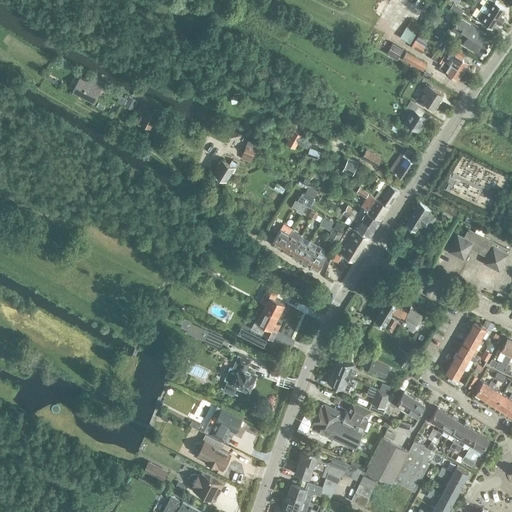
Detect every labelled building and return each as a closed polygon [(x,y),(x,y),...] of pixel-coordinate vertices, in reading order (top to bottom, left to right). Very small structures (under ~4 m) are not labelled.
[(494,2),(491,0),(487,0),(484,6),(482,4),(479,10),(480,11),(476,18),(481,21),(491,28),(496,21),(499,23),(503,17),(500,15),(504,8),(494,1),(494,2)] [(460,16),(463,10),(453,4),(449,10),(460,16)] [(485,35),(459,18),(451,30),(458,35),(460,33),(466,37),(462,44),(476,52),(480,45),(479,45),(485,35)] [(410,44),(416,33),(406,27),(400,38),(410,44)] [(421,53),(424,48),(414,42),(411,47),(421,53)] [(463,71),(469,63),(462,58),(465,53),(452,45),(447,42),(438,55),(463,71)] [(423,72),(427,64),(406,52),(402,59),(423,72)] [(463,71),(438,55),(434,53),(431,59),(437,63),(438,61),(447,67),(444,72),(457,81),(463,71)] [(91,84),(79,78),(72,92),(93,103),(100,90),(104,93),(107,86),(93,79),(91,84)] [(433,108),(442,95),(426,85),(423,90),(428,93),(422,101),(433,108)] [(126,95),(121,104),(133,110),(138,100),(126,95)] [(152,128),(159,114),(146,108),(149,102),(141,98),(135,110),(142,113),(138,121),(152,128)] [(418,131),(426,118),(421,115),(424,110),(411,102),(408,107),(412,109),(403,122),(418,131)] [(309,148),(314,139),(302,132),(297,141),(309,148)] [(252,162),(260,143),(250,139),(242,157),(252,162)] [(375,166),(380,159),(366,150),(361,158),(375,166)] [(417,157),(406,150),(402,156),(400,154),(389,170),(403,179),(417,157)] [(351,174),(357,161),(348,157),(342,170),(351,174)] [(229,164),(222,160),(213,174),(225,182),(230,173),(231,173),(235,168),(234,167),(236,164),(231,161),(229,164)] [(302,184),(301,185),(305,187),(307,188),(308,186),(309,184),(311,181),(305,178),(302,184)] [(388,207),(398,191),(396,190),(387,184),(384,182),(374,197),(388,207)] [(307,188),(304,194),(314,198),(318,190),(308,186),(307,188)] [(381,219),(388,207),(374,197),(359,186),(355,192),(366,199),(361,206),(381,219)] [(302,192),(297,200),(301,202),(306,205),(311,208),(316,199),(314,198),(304,194),(303,193),(302,192)] [(302,213),(306,207),(300,204),(296,201),(292,208),(302,213)] [(411,213),(404,224),(415,231),(418,226),(425,231),(429,225),(435,216),(427,212),(429,209),(419,202),(411,213)] [(452,222),(459,210),(447,203),(440,215),(452,222)] [(358,213),(347,206),(342,213),(348,216),(351,218),(353,214),(375,228),(381,219),(361,206),(360,208),(358,213)] [(369,237),(375,228),(353,214),(351,218),(357,222),(353,227),(369,237)] [(331,231),(332,228),(335,223),(323,217),(319,225),(331,231)] [(511,232),(511,223),(503,220),(500,227),(511,232)] [(336,222),(334,227),(339,230),(342,225),(336,222)] [(292,230),(283,225),(281,230),(280,229),(271,243),(281,249),(292,230)] [(337,242),(342,233),(332,228),(331,231),(328,237),(337,242)] [(476,233),(468,228),(463,238),(456,234),(447,250),(463,259),(469,248),(473,250),(481,235),(481,234),(477,232),(476,233)] [(290,254),(301,235),(299,234),(292,230),(281,249),(290,254)] [(353,262),(368,238),(355,230),(340,254),(353,262)] [(299,259),(308,245),(301,240),(303,237),(301,235),(290,254),(299,259)] [(498,270),(507,253),(509,250),(481,235),(473,250),(487,257),(483,262),(498,270)] [(315,249),(308,245),(299,259),(308,265),(319,246),(317,245),(315,249)] [(317,270),(326,256),(328,252),(319,246),(308,265),(317,270)] [(331,257),(338,262),(341,256),(334,252),(331,257)] [(193,270),(208,279),(213,269),(199,261),(193,270)] [(201,283),(203,278),(194,274),(192,279),(201,283)] [(278,317),(285,303),(275,298),(277,293),(268,288),(261,301),(266,304),(263,309),(278,317)] [(392,331),(399,319),(404,310),(397,306),(399,302),(389,297),(376,319),(386,325),(386,328),(392,331)] [(273,339),(280,324),(275,322),(278,317),(263,309),(253,329),(273,339)] [(422,315),(410,309),(408,312),(404,310),(399,319),(409,325),(408,328),(413,331),(422,315)] [(193,323),(185,320),(181,327),(189,331),(188,333),(207,342),(206,343),(221,350),(226,338),(193,323)] [(485,341),(491,330),(487,328),(482,325),(475,321),(469,332),(481,338),(485,341)] [(259,344),(261,341),(263,338),(242,328),(239,334),(259,344)] [(475,348),(481,338),(469,332),(464,342),(475,348)] [(511,354),(511,339),(508,337),(501,349),(511,354)] [(475,362),(478,358),(472,355),(475,348),(464,342),(458,352),(469,359),(475,362)] [(464,369),(469,359),(458,352),(452,362),(464,369)] [(226,386),(225,389),(232,392),(234,393),(235,390),(236,388),(247,393),(255,375),(245,371),(246,370),(245,370),(250,359),(238,354),(232,368),(230,367),(225,378),(228,380),(227,382),(226,386)] [(409,360),(403,357),(399,363),(405,367),(409,360)] [(354,364),(338,358),(337,360),(336,359),(333,366),(335,366),(333,370),(352,377),(354,372),(352,371),(354,364)] [(389,366),(372,359),(368,369),(386,376),(389,367),(395,369),(397,364),(391,361),(389,366)] [(489,365),(495,367),(498,362),(492,359),(489,365)] [(454,385),(458,379),(464,369),(452,362),(446,373),(452,376),(449,382),(454,385)] [(183,369),(177,371),(180,379),(186,377),(183,369)] [(352,377),(333,370),(332,374),(330,373),(328,380),(329,380),(328,383),(345,389),(348,391),(351,385),(354,386),(356,380),(352,378),(352,377)] [(472,387),(478,377),(472,373),(466,384),(472,387)] [(490,385),(484,382),(483,382),(479,390),(476,393),(487,400),(494,388),(496,384),(492,382),(490,385)] [(372,403),(369,409),(370,409),(383,414),(387,408),(389,404),(395,395),(391,393),(378,388),(374,396),(372,402),(372,403)] [(496,406),(504,394),(494,388),(487,400),(496,406)] [(406,412),(408,409),(415,398),(404,391),(397,403),(403,406),(401,409),(406,412)] [(510,397),(504,394),(496,406),(506,412),(511,402),(511,394),(510,397)] [(418,416),(425,404),(415,398),(408,409),(418,416)] [(323,404),(312,426),(356,447),(369,420),(367,419),(370,413),(369,413),(370,409),(369,409),(354,401),(352,404),(351,403),(346,414),(323,404)] [(387,408),(383,414),(388,417),(394,407),(389,404),(387,408)] [(441,425),(448,413),(438,407),(430,419),(441,425)] [(215,421),(209,433),(224,441),(230,429),(235,432),(242,420),(219,408),(217,409),(215,413),(216,415),(217,416),(215,421)] [(451,432),(458,420),(448,413),(441,425),(451,432)] [(388,428),(392,421),(386,418),(382,425),(388,428)] [(198,428),(201,423),(192,419),(190,424),(198,428)] [(454,449),(469,426),(458,420),(451,432),(449,435),(454,438),(453,441),(450,447),(454,449)] [(471,444),(479,432),(469,426),(454,449),(458,452),(462,446),(462,447),(466,441),(471,444)] [(479,432),(471,444),(469,448),(473,450),(480,454),(489,439),(479,432)] [(196,443),(194,448),(195,451),(198,453),(198,454),(199,453),(207,458),(206,460),(204,459),(204,460),(222,470),(230,454),(217,447),(220,441),(205,434),(202,439),(205,440),(203,444),(200,442),(196,443)] [(409,451),(384,437),(366,471),(396,484),(397,482),(415,490),(435,452),(414,441),(409,451)] [(434,451),(436,447),(430,443),(427,447),(434,451)] [(473,450),(469,448),(462,460),(472,466),(475,461),(469,457),(473,450)] [(328,471),(330,465),(315,460),(317,454),(303,449),(300,461),(313,466),(321,468),(328,471)] [(346,471),(350,464),(333,457),(330,464),(346,471)] [(163,481),(169,471),(149,461),(144,472),(163,481)] [(309,477),(313,466),(300,461),(296,473),(309,477)] [(341,477),(345,474),(346,471),(330,464),(330,465),(328,471),(341,477)] [(350,476),(355,466),(350,464),(346,471),(345,474),(350,476)] [(355,479),(361,469),(355,466),(350,476),(355,479)] [(463,483),(468,472),(457,466),(451,476),(463,483)] [(361,482),(364,475),(366,471),(361,469),(355,479),(361,482)] [(338,482),(341,477),(328,471),(326,476),(326,477),(338,482)] [(144,483),(147,476),(141,473),(137,480),(144,483)] [(191,475),(188,479),(189,483),(193,485),(192,486),(194,487),(193,489),(214,500),(218,492),(216,491),(219,487),(220,488),(222,484),(211,478),(210,477),(209,477),(201,473),(200,474),(198,474),(198,475),(194,473),(191,475)] [(373,488),(377,481),(364,475),(361,482),(373,488)] [(457,493),(463,483),(451,476),(445,487),(457,493)] [(336,487),(338,482),(326,477),(324,482),(336,487)] [(185,485),(178,482),(175,487),(183,491),(185,485)] [(323,488),(323,486),(309,482),(307,487),(292,482),(288,493),(303,498),(305,492),(311,494),(314,492),(320,494),(321,493),(323,488)] [(333,493),(336,487),(324,482),(323,486),(323,488),(333,493)] [(452,503),(457,493),(445,487),(440,497),(452,503)] [(331,498),(333,493),(323,488),(321,493),(331,498)] [(364,506),(369,497),(357,491),(352,500),(364,506)] [(442,511),(446,511),(452,503),(440,497),(435,494),(429,491),(426,495),(432,498),(431,499),(437,502),(434,507),(442,511)] [(308,507),(310,501),(303,498),(288,493),(284,505),(299,510),(301,504),(308,507)] [(182,501),(171,495),(162,511),(175,511),(176,511),(203,511),(204,511),(183,501),(182,501)]
